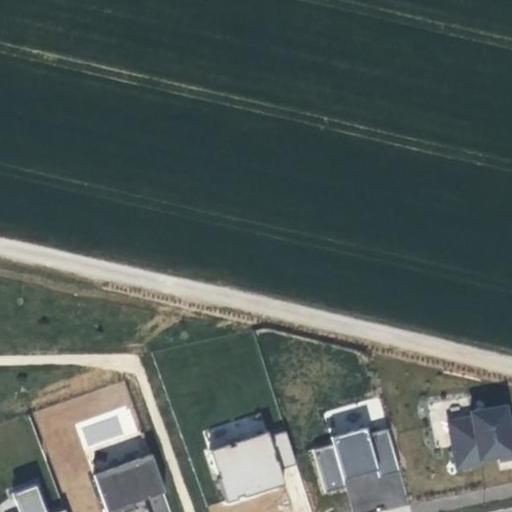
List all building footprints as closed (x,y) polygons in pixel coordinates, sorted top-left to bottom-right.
[(470,412),(471,417),(448,421),(456,468),(480,464),(479,459),(497,455),(511,453),(511,455),(511,419),(507,420),(504,406),(470,412)] [(313,449),(326,493),(346,487),(344,480),(376,470),(378,478),(400,472),(387,428),(367,433),(365,427),(330,437),(332,444),(313,449)] [(243,497),(284,484),(279,469),(295,464),(285,431),(268,436),(267,431),(233,442),(234,445),(229,446),(228,444),(209,450),(216,473),(218,472),(219,477),(218,477),(226,502),(237,499),(236,496),(242,495),(243,497)] [(93,475),(106,511),(129,511),(134,510),(132,503),(164,492),(150,454),(93,475)] [(65,511),(64,510),(57,511),(44,511),(34,485),(12,493),(19,511),(65,511)]
